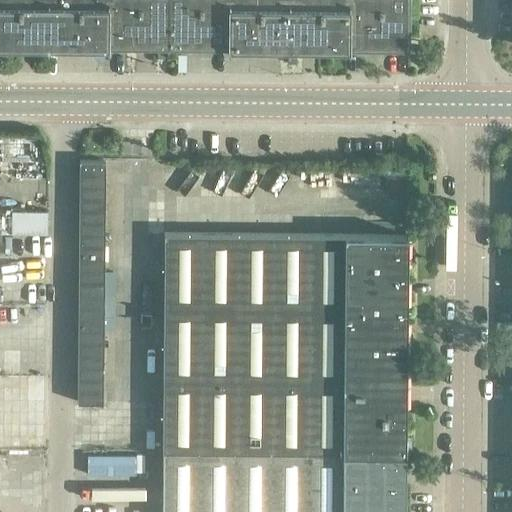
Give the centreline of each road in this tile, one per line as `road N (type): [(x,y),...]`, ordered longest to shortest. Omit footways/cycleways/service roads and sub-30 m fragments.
road 1 (unclassified): [(60,511),(62,100)]
road 2 (unclassified): [(463,511),(466,103)]
road 3 (tertiary): [(466,103),(62,100)]
